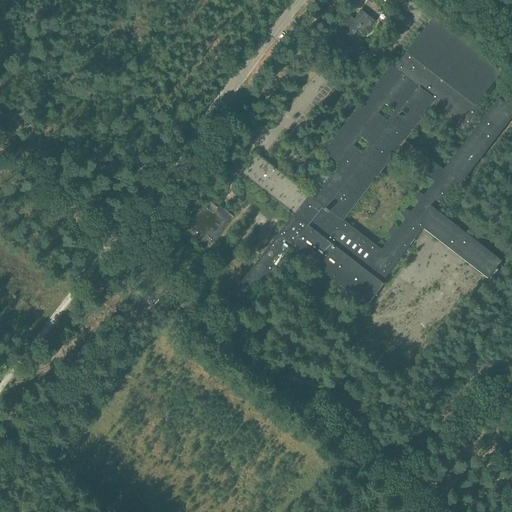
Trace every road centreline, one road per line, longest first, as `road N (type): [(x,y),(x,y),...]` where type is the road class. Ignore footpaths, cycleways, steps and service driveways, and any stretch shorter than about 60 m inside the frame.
road 1 (track): [(0,383),(199,130)]
road 2 (unclassified): [(199,130),(298,0)]
road 3 (track): [(0,147),(112,238)]
